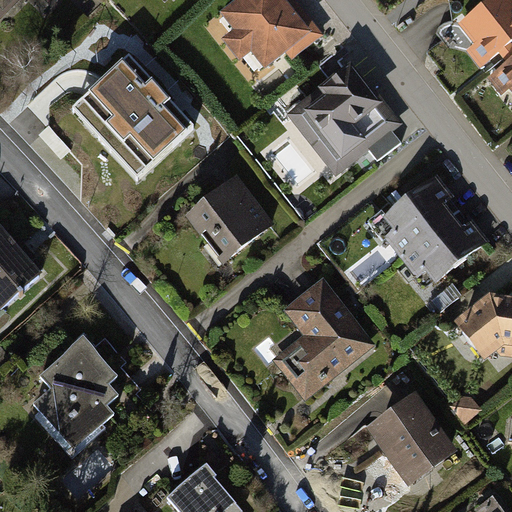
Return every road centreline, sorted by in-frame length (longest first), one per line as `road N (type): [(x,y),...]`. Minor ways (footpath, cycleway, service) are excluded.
road 1 (residential): [(298,511),(177,347),(0,150)]
road 2 (residential): [(343,0),(511,214)]
